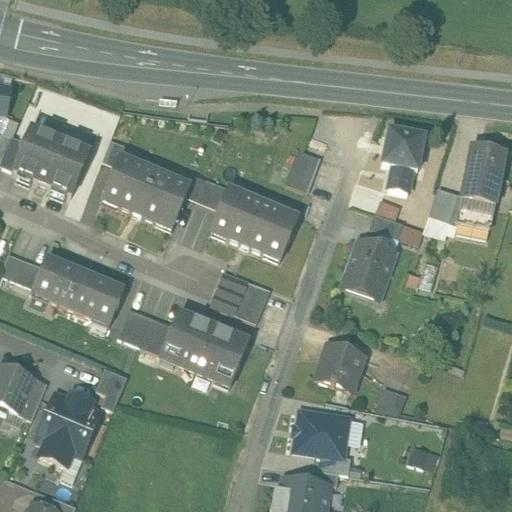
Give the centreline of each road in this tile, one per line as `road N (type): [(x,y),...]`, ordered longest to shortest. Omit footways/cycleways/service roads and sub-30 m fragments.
road 1 (primary): [(511,107),(185,70),(0,34)]
road 2 (residential): [(232,511),(350,170),(348,142)]
road 3 (residential): [(203,279),(0,205)]
